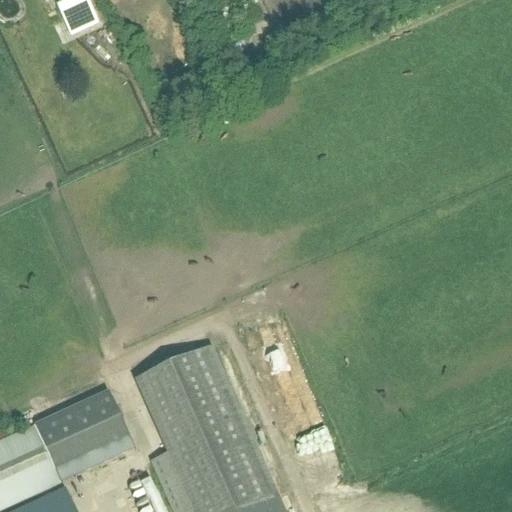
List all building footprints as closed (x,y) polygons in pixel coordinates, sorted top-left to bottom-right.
[(52,0),(70,40),(99,27),(86,0),(52,0)] [(290,323),(278,327),(292,367),(304,362),(290,323)] [(168,511),(280,511),(211,356),(135,390),(168,462),(150,470),(168,511)] [(298,415),(320,407),(308,374),(299,377),(305,395),(292,399),(298,415)] [(136,455),(130,443),(110,398),(37,432),(36,429),(0,445),(0,511),(11,511),(62,489),(136,455)] [(311,478),(321,497),(353,479),(343,460),(311,478)] [(74,511),(66,494),(24,511),(74,511)]
